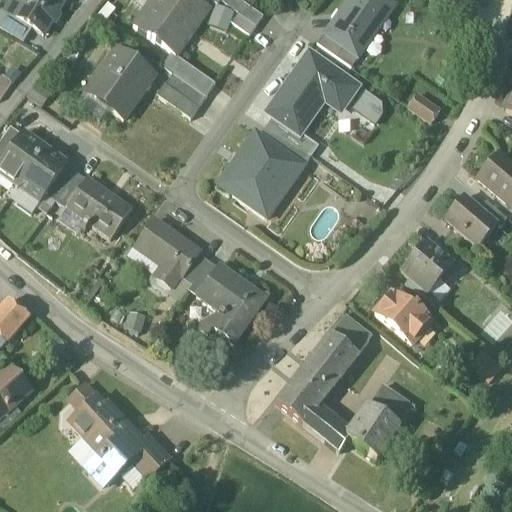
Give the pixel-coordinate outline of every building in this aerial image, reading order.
[(12,1),(0,18),(30,37),(42,45),(65,8),(51,0),(26,0),(22,8),(12,1)] [(209,12),(191,0),(154,0),(132,31),(175,61),(175,60),(209,12)] [(243,6),(233,0),(217,0),(216,2),(236,16),(243,6)] [(383,0),(350,0),(323,39),(343,52),(357,63),(358,62),(354,59),(382,19),(386,22),(395,9),(383,0)] [(262,20),(243,6),(236,16),(237,17),(256,30),(262,20)] [(256,30),(237,17),(230,27),(249,40),(256,30)] [(0,18),(0,35),(22,49),(30,37),(0,18)] [(343,52),(323,39),(316,48),(336,62),(343,52)] [(357,63),(343,52),(336,62),(350,72),(357,63)] [(116,54),(85,98),(107,114),(123,125),(154,81),(116,54)] [(356,91),(309,58),(268,117),(273,120),(295,136),(295,135),(322,97),(342,111),(356,91)] [(215,88),(175,60),(175,61),(165,74),(172,79),(205,102),(215,88)] [(205,102),(172,79),(165,89),(164,90),(197,113),(205,102)] [(0,97),(9,86),(0,81),(0,97)] [(197,113),(164,90),(165,89),(163,88),(155,100),(190,124),(197,113)] [(441,115),(416,97),(406,112),(431,129),(441,115)] [(85,98),(77,110),(99,126),(107,114),(85,98)] [(295,136),(273,120),(266,130),(308,160),(316,149),(295,135),(295,136)] [(308,160),(266,130),(259,140),(303,171),(310,161),(308,160)] [(21,139),(10,131),(0,144),(0,163),(2,165),(21,139)] [(2,165),(0,168),(0,180),(16,192),(44,153),(22,137),(2,165)] [(259,140),(254,137),(217,189),(266,223),(303,171),(259,140)] [(44,153),(16,192),(39,207),(45,199),(65,170),(66,168),(44,153)] [(511,171),(498,160),(478,184),(511,212),(511,171)] [(65,170),(45,199),(54,206),(75,177),(65,170)] [(75,177),(54,206),(65,213),(85,184),(75,177)] [(131,214),(86,182),(85,184),(65,213),(110,245),(131,214)] [(477,215),(462,202),(444,223),(478,252),(495,232),(496,231),(477,215)] [(506,224),(485,206),(477,215),(496,231),(495,232),(498,234),(506,224)] [(199,257),(154,224),(135,250),(164,270),(155,282),(171,294),(180,281),(181,283),(198,259),(199,257)] [(452,270),(425,246),(400,275),(428,298),(442,281),(446,281),(449,278),(449,273),(452,270)] [(198,259),(181,283),(191,289),(208,266),(198,259)] [(208,266),(191,289),(187,295),(196,301),(217,272),(208,266)] [(264,303),(218,271),(217,272),(196,301),(196,302),(220,319),(211,332),(233,347),(264,303)] [(412,317),(391,298),(374,318),(411,349),(430,327),(414,313),(412,317)] [(0,312),(0,343),(4,346),(26,321),(7,305),(0,312)] [(342,323),(275,408),(302,429),(302,428),(302,429),(315,413),(357,360),(356,359),(368,345),(342,323)] [(10,373),(0,381),(0,419),(12,409),(28,394),(10,373)] [(411,408),(381,389),(368,410),(398,428),(411,408)] [(104,411),(95,402),(69,427),(99,460),(85,473),(102,491),(118,476),(115,473),(127,463),(126,462),(137,452),(125,439),(130,434),(107,409),(104,411)] [(0,419),(0,435),(20,418),(12,409),(0,419)] [(398,428),(368,410),(348,440),(346,443),(347,444),(376,462),(398,428)] [(348,440),(315,413),(302,429),(338,457),(347,444),(346,443),(345,443),(348,440)] [(137,452),(126,462),(127,463),(146,483),(167,463),(148,442),(137,452)]
